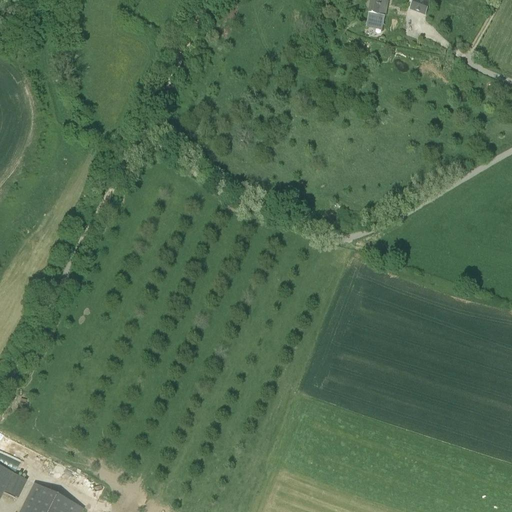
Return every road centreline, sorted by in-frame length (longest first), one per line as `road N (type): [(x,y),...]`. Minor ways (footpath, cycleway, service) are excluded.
road 1 (track): [(139,142),(163,149),(231,199),(340,238),(401,215),(511,151)]
road 2 (track): [(139,142),(0,390)]
road 3 (track): [(205,0),(139,142)]
